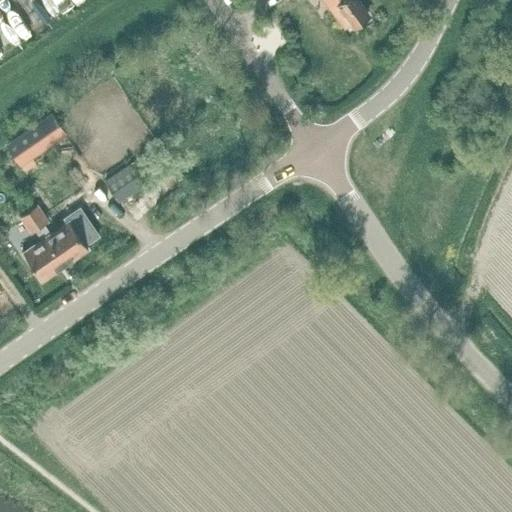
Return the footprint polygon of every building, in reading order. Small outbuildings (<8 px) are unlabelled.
[(367,15),(355,0),(330,0),(334,4),(330,7),(345,27),(352,21),(354,25),(367,15)] [(4,145),(19,166),(67,133),(52,112),(4,145)] [(133,161),(106,179),(119,198),(145,180),(133,161)] [(37,203),(28,209),(66,263),(88,248),(86,245),(99,236),(79,207),(65,216),(67,220),(53,228),(49,231),(44,224),(49,221),(37,203)] [(28,209),(19,216),(30,233),(35,230),(39,237),(22,248),(43,279),(66,263),(28,209)]
